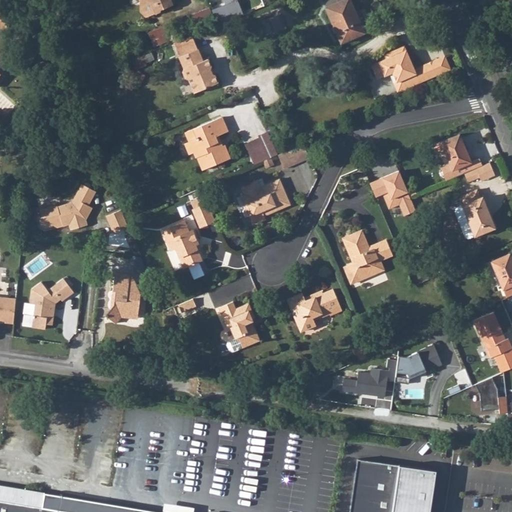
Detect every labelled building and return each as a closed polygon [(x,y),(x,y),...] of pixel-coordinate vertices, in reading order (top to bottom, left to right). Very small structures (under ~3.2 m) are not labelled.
[(140,0),(140,12),(148,18),(162,12),(162,9),(175,4),(175,0),(140,0)] [(367,34),(353,0),(348,0),(330,7),(344,42),(367,34)] [(243,11),(238,1),(228,4),(234,16),(243,11)] [(217,22),(234,16),(228,4),(212,11),(217,22)] [(196,28),(213,21),(208,8),(190,15),(196,28)] [(272,31),(273,34),(286,29),(285,26),(279,14),(261,21),(265,33),(272,31)] [(183,58),(198,52),(195,45),(180,51),(183,58)] [(376,78),(381,80),(392,75),(397,84),(402,82),(407,90),(444,73),(438,60),(414,70),(404,48),(395,52),(397,56),(375,66),(373,71),(376,78)] [(183,73),(186,80),(190,81),(195,95),(219,85),(217,78),(212,76),(210,70),(212,67),(209,60),(203,62),(198,52),(183,58),(180,59),(185,70),(183,73)] [(445,56),(438,60),(444,73),(451,70),(445,56)] [(402,82),(397,84),(395,85),(399,94),(407,90),(402,82)] [(53,124),(64,120),(61,111),(49,116),(53,124)] [(196,159),(199,158),(204,170),(230,160),(227,151),(224,152),(222,147),(216,150),(214,145),(220,143),(217,137),(228,133),(221,118),(194,129),(198,139),(189,143),(190,144),(186,149),(188,156),(194,154),(196,159)] [(189,143),(198,139),(194,129),(185,133),(189,143)] [(471,164),(460,135),(442,143),(453,171),(471,164)] [(250,158),(266,152),(260,140),(246,146),(250,158)] [(279,154),(286,168),(311,158),(304,143),(279,154)] [(485,177),(487,181),(499,175),(494,162),(481,167),(485,177)] [(485,177),(481,167),(468,173),(472,182),(485,177)] [(94,195),(98,188),(84,180),(80,187),(94,195)] [(254,218),(258,227),(267,223),(266,220),(265,216),(271,214),(273,217),(289,210),(288,207),(291,206),(281,183),(262,191),(259,185),(250,189),(253,195),(246,198),(249,205),(244,207),(249,220),(254,218)] [(58,202),(57,201),(41,206),(44,213),(40,214),(43,224),(48,226),(55,224),(58,226),(71,222),(73,228),(90,223),(87,216),(94,205),(91,203),(94,195),(80,187),(75,198),(58,202)] [(246,198),(253,195),(250,189),(243,192),(246,198)] [(479,189),(461,197),(464,206),(462,207),(463,207),(457,210),(456,212),(467,238),(469,239),(475,236),(476,237),(498,227),(485,197),(483,198),(479,189)] [(127,223),(119,206),(105,213),(112,230),(127,223)] [(202,229),(216,223),(208,207),(195,213),(202,229)] [(254,230),(258,227),(254,218),(249,220),(254,230)] [(176,250),(186,271),(204,263),(198,249),(201,247),(194,232),(191,233),(187,224),(164,233),(172,251),(176,250)] [(381,262),(393,257),(387,243),(375,248),(376,250),(372,252),(364,233),(346,240),(354,260),(358,259),(359,263),(346,268),(354,286),(378,275),(376,270),(383,267),(381,262)] [(491,260),(507,296),(511,294),(511,257),(510,252),(491,260)] [(378,275),(386,273),(383,267),(376,270),(378,275)] [(116,322),(125,314),(131,315),(131,312),(140,313),(141,302),(145,300),(135,277),(130,276),(130,272),(114,270),(112,288),(117,288),(115,305),(110,310),(107,314),(116,322)] [(33,323),(46,325),(47,319),(53,320),(57,297),(62,293),(64,295),(75,287),(65,273),(49,286),(43,277),(32,284),(30,298),(37,299),(33,323)] [(2,319),(15,321),(18,293),(0,290),(0,314),(2,315),(2,319)] [(303,293),(287,299),(302,332),(316,325),(314,322),(331,315),(332,317),(341,313),(332,291),(322,295),(324,298),(316,301),(315,298),(307,302),(303,293)] [(194,300),(187,303),(190,311),(197,308),(194,300)] [(180,307),(183,314),(190,311),(187,303),(180,307)] [(233,306),(219,312),(224,323),(226,322),(231,333),(224,336),(223,339),(226,345),(229,346),(256,334),(254,327),(252,323),(256,321),(249,307),(236,313),(233,306)] [(511,348),(511,338),(511,337),(507,339),(498,316),(478,324),(492,357),(511,348)] [(444,363),(436,343),(403,356),(412,377),(444,363)] [(356,350),(360,360),(370,355),(366,346),(356,350)] [(495,376),(479,383),(483,393),(484,408),(502,406),(502,411),(511,410),(509,394),(501,395),(500,388),(495,376)] [(362,457),(353,511),(427,511),(434,466),(404,463),(362,457)] [(0,511),(82,511),(85,499),(42,491),(0,484),(0,511)] [(161,511),(85,499),(82,511),(161,511)]
